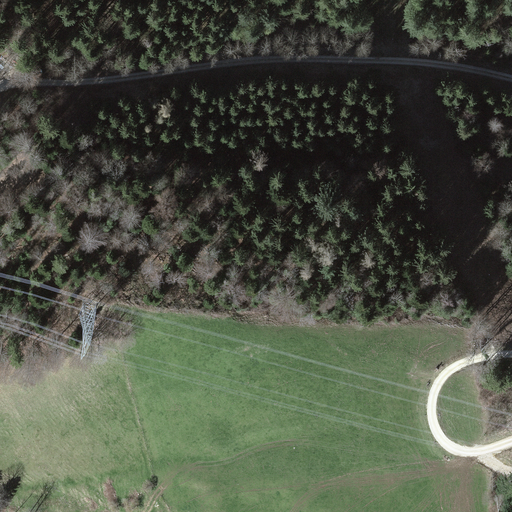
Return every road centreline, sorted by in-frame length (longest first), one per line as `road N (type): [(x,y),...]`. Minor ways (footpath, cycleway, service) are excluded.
road 1 (track): [(0,87),(273,58),(390,60),(511,79)]
road 2 (track): [(511,354),(451,369),(435,387),(431,410),(443,441),(464,452),(511,440)]
